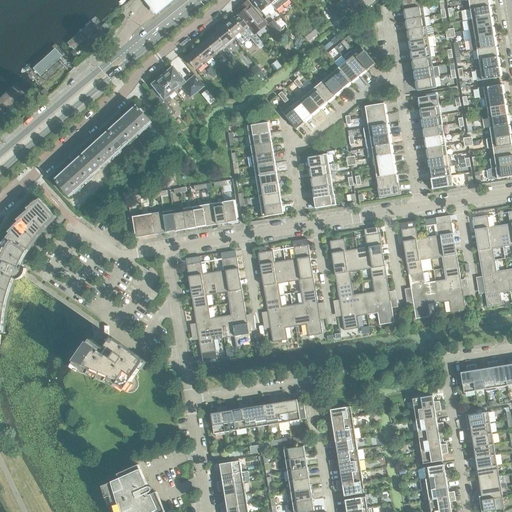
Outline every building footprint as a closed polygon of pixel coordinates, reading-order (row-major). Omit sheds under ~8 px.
[(143,0),(156,16),(174,0),(143,0)] [(261,12),(271,4),(267,0),(251,0),(258,9),(261,12)] [(267,0),(271,4),(276,11),(288,0),(267,0)] [(343,13),(348,8),(341,0),(336,5),(343,13)] [(341,0),(348,8),(354,3),(351,0),(341,0)] [(402,0),(404,10),(423,7),(422,0),(402,0)] [(490,6),(488,0),(468,0),(470,9),(490,6)] [(239,15),(255,34),(267,25),(248,2),(241,7),(245,11),(239,15)] [(491,16),(490,6),(470,9),(465,10),(467,20),(491,16)] [(425,17),(423,7),(404,10),(406,20),(425,17)] [(234,18),(225,26),(236,39),(240,35),(243,39),(247,35),(257,47),(262,42),(255,34),(239,15),(235,19),(234,18)] [(493,26),(491,16),(467,20),(466,20),(468,31),(493,26)] [(427,27),(425,17),(406,20),(407,30),(427,27)] [(275,34),(281,30),(274,21),(268,25),(275,34)] [(67,44),(73,52),(77,49),(98,31),(92,23),(67,44)] [(215,33),(226,47),(236,39),(225,26),(215,33)] [(475,40),(495,36),(493,26),(468,31),(469,41),(475,40)] [(308,41),(318,33),(313,27),(303,35),(308,41)] [(428,37),(427,27),(407,30),(409,40),(428,37)] [(205,42),(216,55),(222,50),(231,60),(235,57),(226,47),(215,33),(205,42)] [(337,36),(331,41),(335,45),(340,40),(337,36)] [(434,36),(428,37),(409,40),(411,50),(430,47),(436,46),(434,36)] [(496,46),(495,36),(475,40),(477,50),(496,46)] [(196,49),(207,63),(216,55),(205,42),(196,49)] [(498,57),(496,46),(477,50),(479,60),(498,57)] [(432,57),(430,47),(411,50),(412,60),(432,57)] [(353,55),(354,55),(366,71),(367,72),(376,64),(362,48),(353,55)] [(81,53),(77,49),(73,52),(72,53),(76,58),(81,53)] [(197,71),(207,63),(196,49),(186,58),(197,71)] [(26,77),(34,85),(58,64),(50,55),(26,77)] [(359,77),(366,71),(354,55),(346,61),(359,77)] [(433,67),(432,57),(412,60),(414,70),(433,67)] [(500,67),(498,57),(479,60),(480,70),(500,67)] [(225,65),(220,59),(217,62),(222,68),(225,65)] [(351,83),(359,77),(346,61),(339,68),(351,83)] [(438,66),(433,67),(414,70),(415,80),(435,77),(440,76),(438,66)] [(173,67),(163,76),(175,91),(181,85),(184,89),(188,86),(193,92),(203,85),(195,75),(186,82),(173,67)] [(216,73),(211,67),(207,70),(212,76),(216,73)] [(500,67),(480,70),(475,71),(477,81),(501,77),(500,67)] [(343,90),(351,83),(339,68),(331,75),(343,90)] [(261,71),(253,79),(256,82),(257,83),(265,76),(261,71)] [(336,96),(343,90),(331,75),(323,81),(336,96)] [(169,96),(175,91),(163,76),(152,84),(157,90),(152,94),(171,116),(175,112),(168,103),(172,99),(169,96)] [(437,88),(435,77),(415,80),(417,91),(437,88)] [(328,103),(336,96),(323,81),(315,88),(328,103)] [(480,99),(485,98),(504,95),(502,84),(478,88),(480,99)] [(0,98),(0,116),(25,96),(16,85),(0,98)] [(320,109),(328,103),(315,88),(307,94),(320,109)] [(45,89),(40,93),(44,98),(49,94),(45,89)] [(207,90),(201,95),(206,100),(211,95),(207,90)] [(312,116),(320,109),(307,94),(299,101),(312,116)] [(420,108),(439,105),(438,95),(418,98),(420,108)] [(506,105),(504,95),(485,98),(486,108),(506,105)] [(305,122),(312,116),(299,101),(292,107),(305,122)] [(363,118),(367,117),(386,114),(384,103),(361,107),(363,118)] [(422,118),(441,115),(439,105),(420,108),(422,118)] [(507,115),(506,105),(486,108),(488,118),(507,115)] [(137,106),(109,130),(124,147),(151,122),(137,106)] [(305,122),(292,107),(292,106),(283,114),(297,130),(306,123),(305,122)] [(367,117),(369,127),(388,124),(386,114),(367,117)] [(423,128),(443,125),(441,115),(422,118),(423,128)] [(509,125),(507,115),(488,118),(490,128),(509,125)] [(248,126),(249,136),(271,133),(269,122),(248,126)] [(369,127),(370,137),(390,134),(388,124),(369,127)] [(425,139),(444,135),(443,125),(423,128),(425,139)] [(511,135),(509,125),(490,128),(491,138),(511,135)] [(82,155),(97,171),(124,147),(109,130),(82,155)] [(271,133),(249,136),(251,146),(272,143),(271,133)] [(391,144),(390,134),(370,137),(372,147),(391,144)] [(446,145),(444,135),(425,139),(427,149),(446,145)] [(511,142),(511,135),(491,138),(486,139),(488,149),(493,148),(511,144),(511,142)] [(251,146),(253,156),(274,153),(272,143),(251,146)] [(369,158),(373,157),(393,154),(391,144),(372,147),(367,148),(369,158)] [(511,144),(493,148),(495,158),(511,155),(511,144)] [(448,155),(446,145),(427,149),(428,159),(448,155)] [(249,167),(254,166),(275,163),(274,153),(253,156),(248,157),(249,167)] [(310,168),(329,165),(327,154),(308,157),(310,168)] [(394,164),(393,154),(373,157),(375,167),(394,164)] [(70,196),(97,171),(82,155),(55,180),(70,196)] [(449,166),(448,155),(428,159),(430,169),(449,166)] [(491,169),(496,168),(511,165),(511,155),(495,158),(490,159),(491,169)] [(254,166),(256,177),(277,173),(275,163),(254,166)] [(396,174),(394,164),(375,167),(377,178),(396,174)] [(310,168),(311,178),(331,175),(329,165),(310,168)] [(511,176),(511,165),(496,168),(497,179),(511,176)] [(451,175),(449,166),(430,169),(431,178),(430,178),(430,179),(452,176),(451,175)] [(256,177),(258,187),(279,183),(277,173),(256,177)] [(398,183),(396,174),(377,178),(378,187),(378,188),(399,184),(399,183),(398,183)] [(311,178),(313,188),(332,185),(331,175),(311,178)] [(453,186),(452,176),(430,179),(432,190),(453,186)] [(258,187),(259,197),(280,193),(279,183),(258,187)] [(401,195),(399,184),(378,188),(380,198),(401,195)] [(313,197),(314,198),(335,195),(335,194),(334,194),(332,185),(313,188),(315,197),(313,197)] [(259,197),(261,207),(282,203),(280,193),(259,197)] [(336,205),(335,195),(314,198),(315,209),(336,205)] [(0,249),(0,261),(4,263),(1,269),(0,268),(0,341),(1,325),(3,326),(4,312),(7,300),(10,287),(13,279),(15,279),(16,279),(17,279),(18,279),(19,279),(20,278),(21,277),(23,276),(23,275),(24,274),(24,273),(25,273),(25,272),(25,271),(25,270),(25,268),(22,267),(26,258),(32,247),(40,237),(48,227),(57,218),(40,199),(26,208),(28,210),(17,220),(19,221),(8,232),(10,233),(0,245),(2,246),(0,249)] [(234,200),(224,202),(227,223),(238,221),(234,200)] [(217,225),(227,223),(224,202),(214,204),(217,225)] [(284,214),(282,203),(261,207),(263,217),(284,214)] [(207,226),(217,225),(214,204),(203,205),(207,226)] [(197,228),(207,226),(203,205),(193,207),(197,228)] [(183,209),(187,230),(197,228),(193,207),(183,209)] [(183,209),(173,210),(177,231),(187,230),(183,209)] [(173,210),(163,212),(167,233),(177,231),(173,210)] [(510,224),(500,225),(502,236),(511,234),(511,211),(508,212),(510,224)] [(167,233),(163,212),(153,213),(156,235),(167,233)] [(146,236),(156,235),(153,213),(143,215),(146,236)] [(136,238),(146,236),(143,215),(132,217),(136,238)] [(439,235),(428,237),(430,248),(455,244),(450,215),(436,218),(439,235)] [(473,218),(476,240),(502,236),(500,225),(490,227),(488,215),(473,218)] [(405,252),(430,248),(428,237),(418,239),(415,221),(400,224),(405,252)] [(357,249),(359,260),(384,256),(380,233),(379,233),(378,227),(364,230),(367,247),(357,249)] [(511,234),(502,236),(503,247),(511,245),(511,234)] [(502,236),(476,240),(480,262),(495,260),(493,249),(503,247),(502,236)] [(285,260),(287,271),(312,267),(307,239),(293,241),(295,259),(285,260)] [(359,260),(357,249),(346,250),(345,239),(330,241),(333,264),(359,260)] [(459,266),(455,244),(430,248),(432,259),(442,257),(444,268),(459,266)] [(430,248),(405,252),(409,274),(424,272),(422,261),(432,259),(430,248)] [(214,272),(215,283),(240,279),(236,250),(221,253),(224,270),(214,272)] [(287,271),(285,260),(275,262),(273,250),(258,253),(262,276),(287,271)] [(190,287),(215,283),(214,272),(203,274),(200,256),(186,259),(190,287)] [(384,256),(359,260),(360,271),(370,269),(372,280),(387,278),(384,256)] [(360,271),(359,260),(333,264),(337,286),(352,283),(350,272),(360,271)] [(484,285),(509,280),(507,270),(497,271),(495,260),(480,262),(484,285)] [(462,288),(459,266),(444,268),(446,280),(435,281),(437,292),(462,288)] [(312,267),(287,271),(289,282),(299,281),(301,292),(316,289),(312,267)] [(289,282),(287,271),(262,276),(265,298),(280,295),(279,284),(289,282)] [(424,272),(409,274),(412,296),(437,292),(435,281),(425,283),(424,272)] [(364,293),(366,304),(391,300),(387,278),(372,280),(374,291),(364,293)] [(240,279),(215,283),(217,294),(227,292),(229,304),(244,301),(240,279)] [(511,292),(509,280),(484,285),(487,307),(502,305),(500,293),(511,292)] [(215,283),(190,287),(194,309),(209,307),(207,296),(217,294),(215,283)] [(341,308),(366,304),(364,293),(354,295),(352,283),(337,286),(341,308)] [(437,292),(439,303),(449,301),(451,313),(466,311),(462,288),(437,292)] [(292,305),(294,316),(319,312),(316,289),(301,292),(302,303),(292,305)] [(437,292),(412,296),(416,319),(431,317),(429,305),(439,303),(437,292)] [(269,320),(294,316),(292,305),(282,306),(280,295),(265,298),(269,320)] [(391,300),(366,304),(368,315),(378,313),(380,325),(395,322),(391,300)] [(221,316),(223,327),(248,323),(244,301),(229,304),(231,315),(221,316)] [(368,315),(366,304),(341,308),(344,331),(359,328),(357,317),(368,315)] [(198,331),(223,327),(221,316),(211,318),(209,307),(194,309),(198,331)] [(319,312),(294,316),(296,327),(306,325),(308,337),(323,334),(319,312)] [(286,328),(296,327),(294,316),(269,320),(273,342),(288,340),(286,328)] [(248,323),(223,327),(224,338),(235,337),(237,348),(251,346),(248,323)] [(224,338),(223,327),(198,331),(201,354),(216,352),(214,340),(224,338)] [(105,349),(91,339),(71,369),(127,393),(128,393),(129,393),(131,393),(132,393),(133,393),(134,392),(135,392),(136,391),(137,390),(138,389),(138,388),(139,387),(139,386),(139,385),(139,384),(139,383),(139,382),(138,381),(138,380),(137,379),(136,378),(135,377),(146,361),(113,338),(105,349)] [(217,359),(216,352),(201,354),(202,362),(217,359)] [(483,369),(486,389),(497,388),(492,361),(488,362),(488,367),(487,368),(483,369)] [(492,361),(497,388),(507,386),(504,366),(499,366),(498,365),(497,361),(492,361)] [(475,391),(486,389),(483,369),(478,370),(477,369),(476,364),(471,365),(475,391)] [(475,391),(471,365),(466,366),(467,370),(466,372),(455,374),(457,384),(463,383),(464,393),(475,391)] [(415,410),(441,406),(440,401),(435,402),(434,401),(432,390),(421,391),(422,397),(413,399),(415,410)] [(307,419),(303,399),(292,401),(291,400),(290,397),(290,395),(285,396),(290,422),(307,419)] [(290,422),(285,396),(280,396),(281,401),(280,402),(275,403),(279,423),(290,422)] [(279,423),(275,403),(271,404),(269,403),(269,398),(264,399),(268,425),(279,423)] [(268,425),(264,399),(259,400),(260,404),(259,406),(254,407),(257,427),(268,425)] [(247,428),(242,402),(238,403),(238,408),(237,409),(233,410),(236,430),(247,428)] [(257,427),(254,407),(249,407),(248,406),(247,402),(242,402),(247,428),(257,427)] [(236,430),(233,410),(228,411),(227,410),(226,405),(221,406),(225,432),(236,430)] [(214,434),(225,432),(221,406),(216,407),(217,411),(216,413),(211,414),(214,434)] [(327,422),(353,418),(351,406),(331,410),(331,415),(330,416),(326,417),(327,422)] [(416,421),(436,417),(436,413),(437,411),(441,411),(441,410),(441,409),(441,406),(415,410),(416,421)] [(468,415),(470,426),(490,423),(489,412),(468,415)] [(437,422),(436,417),(416,421),(418,431),(444,427),(443,422),(439,423),(437,422)] [(333,427),(334,432),(354,428),(353,418),(327,422),(327,427),(332,426),(333,427)] [(492,433),(490,423),(470,426),(472,437),(492,433)] [(420,442),(440,439),(439,434),(440,433),(445,432),(444,427),(418,431),(420,442)] [(329,438),(330,443),(356,439),(354,428),(334,432),(335,436),(334,438),(329,438)] [(494,444),(492,433),(472,437),(474,447),(494,444)] [(337,448),(338,453),(358,450),(356,439),(330,443),(330,444),(331,448),(335,447),(337,448)] [(421,453),(448,448),(447,444),(442,444),(441,443),(440,439),(420,442),(421,453)] [(496,455),(494,444),(474,447),(475,458),(496,455)] [(261,448),(261,445),(250,447),(251,454),(258,453),(257,448),(261,448)] [(284,449),(286,460),(306,457),(304,446),(284,449)] [(448,453),(448,448),(421,453),(423,464),(443,461),(443,455),(444,454),(448,453)] [(333,460),(333,464),(360,460),(358,450),(338,453),(338,458),(337,459),(333,460)] [(497,465),(496,455),(475,458),(477,469),(497,465)] [(308,468),(306,457),(286,460),(287,471),(308,468)] [(340,470),(341,474),(361,471),(360,460),(333,464),(334,469),(339,469),(340,470)] [(222,475),(242,472),(240,461),(214,465),(215,470),(220,469),(221,470),(222,475)] [(148,486),(139,465),(118,474),(120,478),(102,486),(109,508),(113,506),(114,511),(165,511),(166,511),(157,492),(152,494),(151,492),(152,491),(152,490),(153,490),(153,489),(152,488),(152,487),(151,487),(151,486),(150,486),(149,486),(148,486)] [(426,479),(452,475),(451,470),(446,471),(445,470),(444,465),(419,469),(421,480),(426,479)] [(499,476),(497,465),(477,469),(479,479),(499,476)] [(309,478),(308,468),(287,471),(289,482),(309,478)] [(248,471),(242,472),(222,475),(223,480),(222,481),(217,482),(218,487),(244,482),(250,482),(248,471)] [(336,481),(337,486),(363,482),(361,471),(341,474),(342,479),(341,480),(336,481)] [(427,490),(448,486),(447,482),(448,480),(453,480),(452,475),(426,479),(427,490)] [(501,487),(499,476),(479,479),(481,490),(501,487)] [(311,489),(309,478),(289,482),(291,492),(311,489)] [(244,482),(218,487),(219,492),(223,491),(225,492),(225,496),(246,493),(244,482)] [(365,493),(363,482),(337,486),(338,491),(342,490),(344,491),(345,496),(365,493)] [(429,500),(455,496),(455,491),(450,492),(448,491),(448,486),(427,490),(429,500)] [(503,497),(501,487),(481,490),(482,501),(503,497)] [(311,489),(291,492),(286,493),(288,504),(293,503),(313,500),(311,489)] [(246,493),(225,496),(226,501),(225,503),(220,503),(221,508),(247,504),(246,493)] [(431,511),(451,508),(450,503),(451,502),(456,501),(455,496),(429,500),(431,511)] [(341,511),(342,511),(367,508),(366,497),(345,500),(346,505),(345,507),(340,507),(341,508),(341,511)] [(504,509),(503,497),(482,501),(484,511),(504,509)] [(306,511),(315,511),(313,500),(293,503),(294,511),(306,511)]
